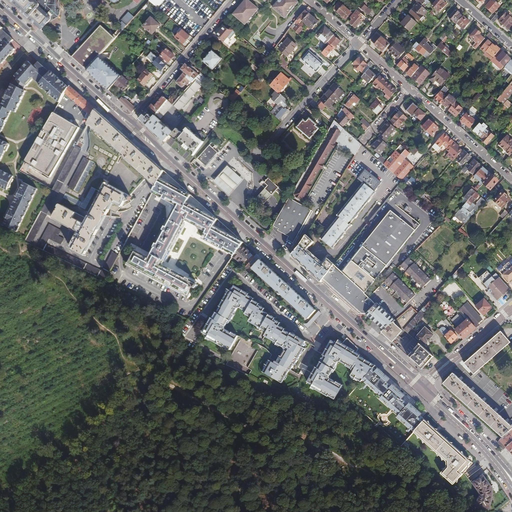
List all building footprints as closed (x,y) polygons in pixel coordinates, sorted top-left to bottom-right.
[(17,0),(15,4),(20,9),(27,16),(30,17),(29,19),(33,22),(42,31),(51,20),(51,17),(52,16),(56,19),(60,16),(60,10),(59,7),(58,5),(58,3),(58,0),(17,0)] [(259,9),(248,0),(244,0),(233,13),(246,24),(259,9)] [(291,6),(296,0),(295,0),(278,0),(273,7),(285,18),(293,8),(291,6)] [(444,0),(443,0),(437,0),(432,6),(440,12),(446,5),(443,2),(444,0)] [(499,0),(492,0),(487,7),(493,13),(500,5),(497,3),(499,0)] [(352,16),(355,12),(352,9),(350,11),(339,2),(334,8),(347,19),(351,14),(352,16)] [(427,11),(424,8),(418,2),(415,6),(415,7),(410,13),(419,20),(427,11)] [(362,3),(359,7),(366,13),(369,15),(372,11),(362,3)] [(310,13),(305,10),(297,19),(301,22),(303,20),(310,13)] [(357,10),(355,12),(352,16),(351,18),(353,20),(351,23),(356,28),(365,17),(357,10)] [(457,23),(463,15),(460,12),(459,13),(455,10),(450,17),(457,23)] [(127,25),(134,17),(131,14),(128,12),(121,20),(127,25)] [(319,22),(310,13),(303,20),(313,29),(319,22)] [(511,24),(511,18),(506,13),(499,20),(508,29),(511,24)] [(418,22),(409,14),(401,23),(410,31),(418,22)] [(496,14),(490,20),(493,23),(499,17),(496,14)] [(469,21),(463,15),(457,23),(463,28),(469,21)] [(159,25),(151,18),(143,26),(152,34),(159,25)] [(301,22),(294,30),(299,34),(304,29),(302,27),(304,25),(301,22)] [(100,25),(81,46),(71,57),(85,70),(98,56),(115,38),(100,25)] [(234,30),(227,25),(225,27),(224,27),(216,36),(224,42),(234,30)] [(392,43),(403,29),(401,27),(390,41),(392,43)] [(473,27),(467,34),(470,36),(476,29),(473,27)] [(318,36),(327,44),(334,35),(326,28),(318,36)] [(476,42),(479,44),(484,39),(479,35),(481,33),(476,29),(470,36),(474,39),(473,40),(476,42)] [(189,36),(182,30),(180,33),(179,32),(175,37),(183,44),(189,36)] [(14,40),(4,31),(0,35),(0,62),(1,63),(3,64),(16,50),(10,45),(14,40)] [(384,52),(391,44),(385,40),(382,37),(381,38),(377,34),(372,40),(376,44),(375,45),(384,52)] [(341,42),(334,35),(327,44),(330,46),(334,50),(341,42)] [(425,38),(420,44),(427,50),(431,53),(434,50),(426,42),(428,40),(425,38)] [(297,46),(289,39),(279,49),(288,57),(297,46)] [(491,60),(500,49),(496,45),(495,46),(487,40),(481,48),(485,52),(484,54),(486,57),(487,56),(491,60)] [(441,41),(437,46),(448,56),(451,52),(441,44),(443,43),(441,41)] [(406,50),(397,42),(390,50),(399,58),(406,50)] [(427,50),(420,44),(416,48),(424,54),(427,50)] [(322,55),(326,58),(334,50),(330,46),(322,55)] [(160,58),(165,63),(166,61),(168,62),(174,55),(167,48),(164,52),(163,51),(160,54),(161,55),(160,56),(161,56),(160,58)] [(510,58),(500,49),(491,60),(501,69),(510,58)] [(222,58),(213,50),(204,61),(213,69),(222,58)] [(324,63),(310,51),(303,60),(307,63),(307,66),(309,68),(312,68),(317,72),(324,63)] [(167,65),(165,63),(160,58),(157,56),(156,55),(154,57),(156,58),(156,59),(157,60),(156,60),(154,63),(162,71),(167,65)] [(86,70),(90,74),(103,61),(98,56),(86,70)] [(369,69),(374,64),(371,61),(367,65),(360,58),(354,65),(356,67),(354,69),(358,72),(360,70),(365,74),(369,69)] [(90,74),(108,91),(115,84),(121,77),(103,61),(90,74)] [(398,65),(405,71),(408,67),(402,61),(398,65)] [(26,65),(63,98),(66,93),(70,87),(52,71),(51,71),(50,72),(38,62),(34,67),(29,62),(26,65)] [(250,67),(256,72),(259,69),(253,63),(250,67)] [(412,77),(421,66),(417,63),(408,74),(412,77)] [(193,82),(195,80),(199,75),(186,64),(182,69),(185,72),(177,82),(183,87),(189,79),(193,82)] [(24,90),(26,86),(27,86),(33,79),(60,103),(63,98),(26,65),(16,76),(18,79),(17,82),(15,86),(24,90)] [(262,65),(259,69),(256,72),(259,74),(265,67),(262,65)] [(430,73),(422,67),(413,78),(420,84),(430,73)] [(450,76),(439,67),(430,79),(434,83),(433,84),(439,89),(450,76)] [(376,76),(369,69),(365,74),(363,77),(370,83),(376,76)] [(256,72),(255,73),(253,77),(259,82),(263,77),(259,74),(256,72)] [(206,77),(201,73),(199,75),(195,80),(196,81),(174,106),(180,111),(202,86),(200,84),(206,77)] [(281,74),(272,85),(271,86),(279,93),(289,81),(281,74)] [(140,75),(136,79),(147,89),(151,84),(140,75)] [(128,81),(122,76),(121,77),(115,84),(118,87),(119,86),(124,91),(130,85),(127,82),(128,81)] [(381,88),(383,90),(388,84),(380,77),(373,84),(379,89),(381,88)] [(511,80),(497,99),(502,104),(511,91),(511,80)] [(331,97),(336,102),(338,98),(344,92),(335,84),(327,94),(331,97)] [(383,90),(382,90),(387,94),(385,97),(388,99),(396,90),(388,84),(383,90)] [(24,90),(15,86),(12,85),(8,93),(10,94),(8,97),(7,97),(2,106),(0,105),(0,131),(1,131),(11,110),(15,112),(26,91),(24,90)] [(70,87),(66,93),(74,100),(79,93),(70,86),(70,87)] [(229,97),(233,102),(244,88),(243,87),(242,86),(239,90),(237,90),(234,94),(233,96),(231,94),(229,97)] [(486,89),(484,87),(477,96),(479,98),(482,95),(486,89)] [(274,115),(279,119),(287,110),(285,108),(288,105),(285,103),(287,100),(286,98),(279,93),(276,91),(272,96),(274,97),(272,100),(278,105),(279,104),(282,107),(281,109),(279,109),(274,115)] [(436,98),(442,103),(447,97),(441,91),(436,98)] [(133,113),(136,108),(120,93),(116,98),(133,113)] [(167,100),(168,100),(173,105),(179,97),(176,94),(172,98),(170,96),(167,100)] [(330,108),(336,102),(331,97),(327,94),(321,100),(326,105),(330,108)] [(361,100),(354,94),(351,97),(352,99),(346,105),(350,108),(355,103),(357,104),(361,100)] [(447,97),(442,103),(445,106),(446,106),(450,109),(453,105),(456,103),(458,100),(450,94),(447,97)] [(138,106),(143,100),(137,95),(132,101),(138,106)] [(90,121),(97,109),(82,96),(77,103),(89,113),(86,119),(90,121)] [(154,102),(149,108),(156,114),(168,100),(167,100),(164,97),(157,105),(154,102)] [(403,106),(406,110),(415,103),(411,99),(403,106)] [(168,100),(156,114),(161,118),(173,105),(168,100)] [(326,105),(321,100),(317,105),(322,110),(326,105)] [(508,109),(511,104),(507,100),(503,104),(504,105),(507,108),(508,109)] [(376,102),(370,108),(377,114),(383,108),(376,102)] [(453,105),(450,109),(450,110),(457,117),(463,109),(456,103),(453,105)] [(507,108),(504,105),(498,112),(501,115),(507,108)] [(343,106),(341,111),(343,113),(345,114),(351,120),(355,116),(348,110),(343,106)] [(106,118),(97,109),(90,121),(53,189),(41,211),(47,214),(79,231),(70,248),(84,255),(108,209),(112,201),(121,206),(122,205),(126,198),(128,200),(132,196),(128,193),(143,177),(150,183),(155,187),(164,171),(160,167),(153,161),(106,118)] [(475,114),(470,109),(466,113),(476,121),(478,118),(475,115),(475,114)] [(426,115),(420,110),(416,114),(419,117),(418,118),(421,121),(426,115)] [(399,128),(407,118),(400,111),(391,121),(399,128)] [(146,125),(153,118),(146,112),(140,119),(146,125)] [(19,170),(26,174),(31,165),(51,176),(80,127),(54,113),(19,170)] [(476,121),(466,113),(464,116),(461,120),(470,128),(476,121)] [(348,123),(351,120),(345,114),(338,121),(343,126),(347,122),(348,123)] [(159,119),(155,115),(153,118),(146,125),(160,138),(168,127),(167,126),(166,128),(159,122),(160,120),(159,119)] [(316,125),(310,119),(306,123),(304,121),(298,127),(310,139),(319,130),(315,126),(316,125)] [(432,136),(439,128),(430,120),(423,127),(432,136)] [(387,139),(396,128),(388,121),(379,132),(381,134),(379,137),(380,138),(385,143),(388,140),(387,139)] [(290,197),(299,203),(337,139),(341,140),(339,143),(357,153),(361,145),(357,141),(344,129),(343,130),(333,124),(330,129),(333,130),(295,195),(292,193),(290,197)] [(328,132),(330,129),(322,124),(320,127),(328,132)] [(483,126),(480,124),(474,131),(483,139),(482,140),(488,145),(495,137),(487,130),(489,127),(485,124),(483,126)] [(160,138),(165,142),(167,138),(173,132),(168,127),(160,138)] [(193,156),(204,142),(187,127),(181,132),(176,128),(173,132),(167,138),(168,139),(171,136),(193,156)] [(441,130),(439,128),(432,136),(431,137),(433,139),(441,130)] [(318,150),(304,172),(292,193),(295,195),(333,130),(330,129),(328,132),(318,150)] [(450,138),(445,133),(433,148),(437,152),(443,145),(448,149),(454,142),(450,138)] [(510,155),(511,152),(511,139),(507,135),(498,144),(504,149),(505,149),(507,151),(506,152),(510,155)] [(410,136),(407,138),(396,152),(388,161),(384,165),(401,180),(425,154),(417,147),(419,145),(410,136)] [(427,141),(422,136),(418,141),(423,146),(427,141)] [(388,145),(385,143),(380,138),(372,148),(379,154),(388,145)] [(215,145),(212,142),(197,159),(205,166),(211,158),(217,152),(212,148),(215,145)] [(452,163),(463,151),(457,146),(458,145),(454,142),(448,149),(446,151),(449,154),(446,157),(452,163)] [(471,157),(465,151),(461,155),(462,156),(458,161),(462,164),(466,160),(468,161),(471,157)] [(384,165),(388,161),(382,156),(378,160),(384,165)] [(470,166),(468,164),(462,171),(465,174),(469,170),(473,174),(477,169),(478,171),(482,166),(475,160),(470,166)] [(243,180),(227,166),(216,178),(213,181),(229,196),(232,192),(243,180)] [(12,174),(0,167),(0,185),(6,188),(12,174)] [(475,177),(483,184),(484,183),(492,174),(484,167),(475,177)] [(381,183),(366,170),(358,179),(363,183),(338,215),(339,216),(321,238),(333,248),(351,225),(350,224),(376,193),(374,191),(381,183)] [(184,189),(164,171),(155,187),(152,192),(176,205),(148,257),(135,250),(127,264),(189,297),(197,283),(162,265),(186,220),(206,231),(202,238),(234,255),(241,245),(243,242),(189,193),(184,189)] [(491,189),(499,181),(492,174),(484,183),(491,189)] [(267,186),(264,189),(271,195),(276,190),(278,187),(268,178),(265,181),(264,182),(267,186)] [(9,217),(7,216),(3,225),(17,231),(37,188),(24,181),(19,191),(21,191),(19,195),(18,194),(9,212),(11,213),(9,217)] [(476,193),(478,190),(474,186),(472,188),(473,189),(465,197),(469,200),(476,193)] [(271,195),(264,189),(256,198),(263,204),(271,195)] [(508,195),(503,191),(495,200),(504,208),(511,200),(507,196),(508,195)] [(476,193),(469,200),(455,216),(461,221),(461,220),(463,222),(466,218),(468,220),(485,201),(482,198),(476,206),(474,208),(471,205),(473,203),(479,196),(476,193)] [(299,203),(290,197),(273,226),(278,228),(277,230),(288,237),(285,240),(292,244),(312,210),(299,203)] [(115,212),(121,206),(112,201),(108,209),(115,212)] [(396,205),(391,211),(403,220),(408,214),(396,205)] [(504,219),(508,213),(505,210),(500,216),(504,219)] [(47,214),(41,211),(24,242),(30,245),(47,214)] [(416,230),(403,220),(391,211),(342,271),(332,283),(330,285),(331,289),(335,292),(356,311),(363,304),(369,298),(365,294),(399,251),(416,230)] [(403,220),(416,230),(420,224),(408,214),(403,220)] [(36,248),(105,281),(119,254),(112,252),(102,272),(45,245),(49,238),(60,244),(63,238),(57,235),(60,230),(48,223),(36,248)] [(299,246),(291,255),(321,282),(322,280),(327,274),(330,270),(334,265),(328,259),(323,264),(307,249),(314,242),(306,235),(304,239),(299,246)] [(241,245),(234,255),(232,258),(239,264),(242,260),(244,263),(252,255),(241,245)] [(491,267),(476,250),(467,259),(471,263),(469,265),(480,277),(487,271),(491,267)] [(261,258),(256,254),(249,262),(253,266),(260,259),(261,258)] [(414,263),(408,257),(400,266),(407,272),(414,263)] [(315,310),(260,259),(253,266),(252,268),(307,319),(309,317),(315,310)] [(511,266),(508,262),(503,267),(504,268),(499,271),(509,282),(511,279),(511,266)] [(412,277),(420,269),(414,263),(407,272),(412,277)] [(338,269),(334,265),(330,270),(332,272),(327,278),(329,280),(332,283),(342,271),(338,269)] [(499,277),(491,267),(487,271),(495,280),(499,277)] [(460,268),(451,278),(453,280),(462,270),(460,268)] [(418,282),(426,274),(420,269),(412,277),(418,282)] [(327,274),(322,280),(325,280),(327,278),(332,272),(330,270),(327,274)] [(506,293),(510,289),(499,277),(495,280),(487,271),(480,277),(479,278),(487,288),(486,289),(497,301),(501,298),(499,295),(504,290),(506,293)] [(400,279),(393,273),(385,281),(391,287),(400,279)] [(431,280),(426,274),(418,282),(423,288),(431,280)] [(326,284),(331,289),(330,285),(332,283),(329,280),(327,278),(325,280),(322,280),(326,284)] [(400,279),(391,287),(397,292),(405,284),(400,279)] [(397,292),(403,298),(411,290),(405,284),(397,292)] [(211,318),(205,328),(212,331),(235,342),(238,335),(232,331),(231,332),(226,329),(225,326),(228,319),(231,320),(234,314),(233,313),(236,307),(239,307),(246,310),(245,313),(251,316),(249,320),(268,330),(265,334),(278,341),(277,342),(285,345),(285,348),(282,355),(281,354),(277,360),(275,359),(274,361),(291,369),(294,363),(296,363),(305,346),(302,345),(305,339),(291,331),(290,333),(284,329),(285,328),(279,325),(280,322),(275,319),(275,317),(263,311),(264,308),(258,305),(259,303),(253,300),(253,298),(248,295),(248,294),(233,285),(231,291),(228,290),(219,306),(220,307),(217,313),(216,312),(212,318),(211,318)] [(411,290),(403,298),(408,303),(416,295),(411,290)] [(440,290),(434,296),(433,297),(435,300),(443,293),(440,290)] [(477,304),(485,315),(495,307),(487,297),(477,304)] [(363,304),(356,311),(359,313),(365,314),(375,305),(369,298),(363,304)] [(429,301),(425,306),(428,309),(433,304),(429,301)] [(460,309),(476,328),(487,319),(483,314),(478,310),(470,301),(460,309)] [(392,318),(377,303),(375,305),(365,314),(381,327),(384,330),(393,322),(395,320),(392,318)] [(421,310),(418,313),(416,316),(404,329),(409,333),(425,315),(421,310)] [(456,329),(464,339),(472,332),(476,328),(468,319),(465,321),(458,314),(452,319),(459,327),(456,329)] [(452,325),(446,318),(443,321),(449,328),(452,325)] [(393,322),(384,330),(382,331),(393,341),(403,331),(393,322)] [(434,335),(426,327),(416,337),(425,345),(434,335)] [(440,330),(445,336),(451,343),(458,337),(451,330),(449,332),(445,328),(442,328),(440,330)] [(511,343),(501,331),(464,364),(474,375),(511,343)] [(309,378),(339,391),(343,384),(337,381),(331,378),(330,375),(338,361),(341,360),(347,364),(346,365),(353,368),(352,369),(354,371),(352,375),(362,381),(364,379),(374,368),(376,366),(360,356),(360,355),(356,353),(358,349),(347,338),(345,341),(344,342),(343,343),(339,341),(337,343),(332,340),(323,354),(325,356),(318,367),(316,366),(309,378)] [(419,343),(408,356),(422,369),(434,356),(419,343)] [(375,375),(378,371),(374,368),(364,379),(368,382),(374,374),(375,375)] [(390,379),(379,370),(378,371),(383,376),(389,381),(390,379)] [(383,376),(378,371),(375,375),(374,374),(368,382),(367,382),(369,384),(383,396),(391,404),(390,405),(393,408),(393,407),(400,413),(401,414),(400,415),(412,426),(413,427),(421,418),(420,417),(421,416),(420,415),(408,404),(407,403),(408,403),(405,399),(404,400),(402,399),(400,397),(402,396),(391,386),(387,382),(389,381),(383,376)] [(503,437),(511,429),(511,425),(453,373),(444,384),(503,437)] [(393,384),(391,386),(402,396),(400,397),(402,399),(405,395),(393,384)] [(391,404),(383,396),(381,398),(390,405),(391,404)] [(408,404),(420,415),(422,413),(410,403),(408,404)] [(404,422),(412,426),(400,415),(401,414),(400,413),(397,416),(404,422)] [(422,423),(425,419),(421,416),(420,417),(421,418),(413,427),(417,429),(422,423)] [(449,465),(460,478),(474,463),(425,419),(422,423),(417,429),(442,456),(450,464),(449,465)] [(511,429),(503,437),(500,440),(507,447),(510,451),(511,449),(511,439),(510,438),(511,435),(511,429)] [(507,447),(500,440),(498,442),(504,449),(507,447)] [(481,499),(481,501),(489,511),(494,511),(495,499),(495,495),(493,489),(491,485),(483,475),(472,483),(480,494),(481,499)]
